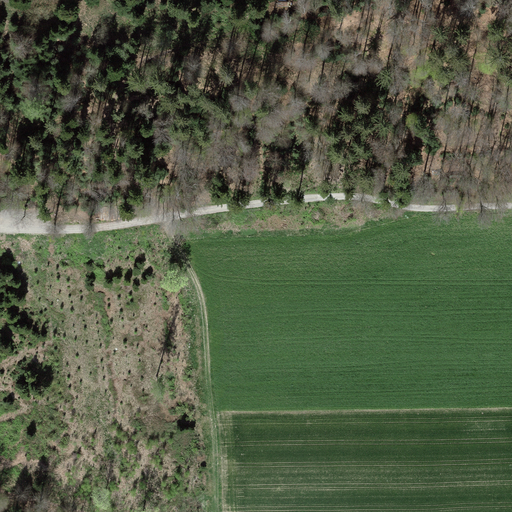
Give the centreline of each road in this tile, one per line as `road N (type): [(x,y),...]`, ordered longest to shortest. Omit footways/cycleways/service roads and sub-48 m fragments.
road 1 (unclassified): [(0,225),(92,227),(330,193),(416,208),(511,205)]
road 2 (track): [(217,511),(217,414),(202,301),(164,216)]
